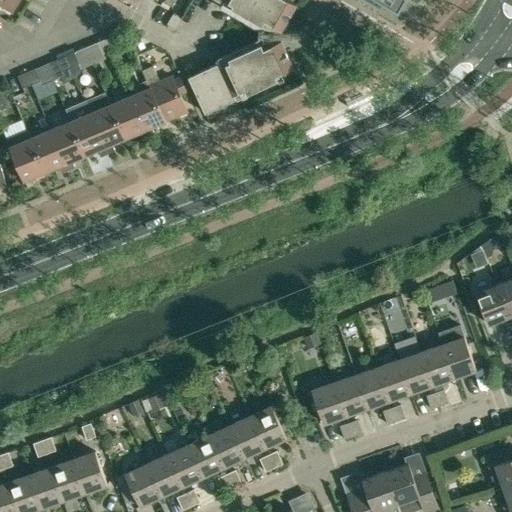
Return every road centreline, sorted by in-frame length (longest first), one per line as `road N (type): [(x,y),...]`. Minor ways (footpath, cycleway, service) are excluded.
road 1 (tertiary): [(360,136),(0,277)]
road 2 (residential): [(311,467),(511,397)]
road 3 (tertiary): [(360,136),(422,118),(502,48)]
road 4 (tertiary): [(477,31),(411,99),(360,136)]
road 5 (residential): [(100,0),(181,47),(203,12)]
